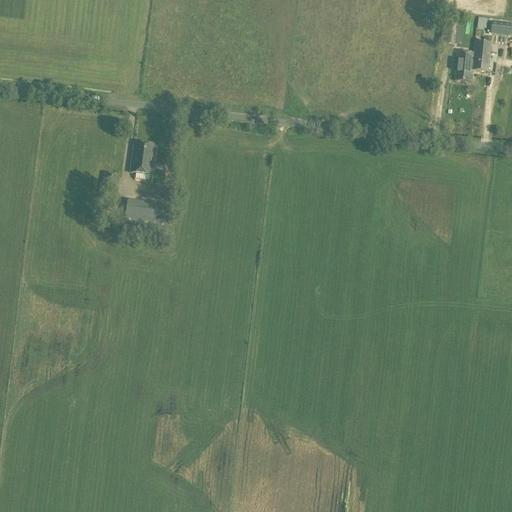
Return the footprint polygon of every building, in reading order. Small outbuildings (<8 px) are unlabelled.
[(486,31),(487,20),(478,19),(477,30),(486,31)] [(509,37),(510,25),(492,23),(490,35),(509,37)] [(443,25),(440,45),(454,47),(457,26),(443,25)] [(473,72),(474,72),(489,74),(491,46),(478,45),(477,55),(474,54),(474,55),(476,55),(475,60),(473,72)] [(474,55),(474,54),(457,53),(454,82),(472,84),(473,72),(474,72),(473,72),(475,60),(476,55),(474,55)] [(152,177),(156,147),(135,144),(131,174),(152,177)] [(117,196),(119,176),(104,174),(102,194),(117,196)] [(157,210),(127,205),(123,237),(165,243),(170,208),(158,206),(157,210)]
